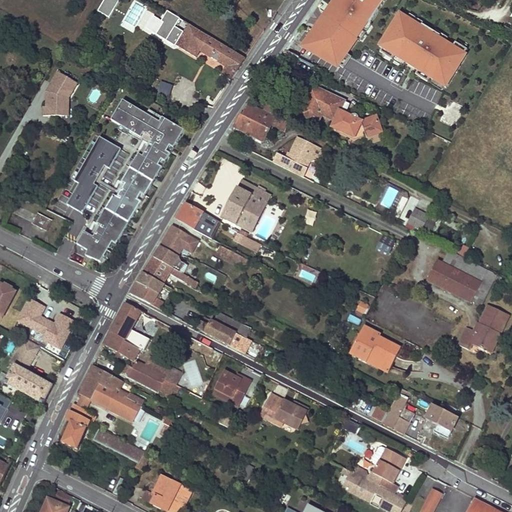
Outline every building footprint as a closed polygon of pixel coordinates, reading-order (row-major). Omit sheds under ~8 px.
[(105,0),(99,13),(111,19),(119,0),(105,0)] [(335,0),(326,13),(344,27),(333,42),(349,52),(357,39),(358,39),(356,38),(367,21),(369,23),(370,22),(377,10),(385,0),(335,0)] [(344,27),(326,13),(302,47),(339,68),(340,65),(348,54),(349,52),(333,42),(344,27)] [(399,14),(379,46),(382,48),(394,56),(395,56),(405,63),(408,65),(409,65),(412,61),(417,64),(414,69),(417,71),(429,78),(433,80),(444,87),(445,88),(465,55),(464,54),(452,47),(444,42),(438,38),(439,36),(433,32),(422,25),(421,25),(420,27),(406,18),(399,14)] [(420,27),(421,25),(422,25),(423,23),(409,14),(406,18),(420,27)] [(370,22),(369,23),(367,21),(356,38),(358,39),(357,39),(360,41),(371,23),(370,22)] [(246,59),(189,24),(176,46),(196,58),(200,51),(227,67),(222,75),(231,81),(246,59)] [(433,32),(439,36),(438,38),(444,42),(447,38),(434,30),(433,32)] [(452,47),(464,54),(467,50),(455,43),(452,47)] [(394,56),(382,48),(379,53),(391,60),(394,56)] [(348,54),(340,65),(343,67),(351,55),(348,54)] [(405,63),(395,56),(392,61),(403,67),(405,63)] [(408,65),(406,66),(413,71),(414,69),(417,64),(412,61),(409,65),(408,65)] [(427,82),(429,78),(417,71),(415,75),(427,82)] [(78,84),(58,73),(46,92),(46,107),(43,107),(43,117),(69,117),(69,99),(78,84)] [(441,91),(444,87),(433,80),(430,85),(435,88),(441,91)] [(312,86),(305,101),(307,101),(313,87),(312,86)] [(322,115),(336,121),(344,103),(344,102),(313,87),(307,101),(305,101),(298,116),(314,124),(319,114),(322,115)] [(174,131),(176,126),(163,118),(160,123),(146,115),(123,101),(111,121),(141,138),(144,134),(169,148),(170,146),(174,148),(182,135),(174,131)] [(268,102),(264,111),(275,116),(279,108),(268,102)] [(349,106),(344,103),(336,121),(332,128),(355,138),(365,134),(381,129),(377,117),(362,122),(360,121),(359,120),(358,119),(358,118),(356,117),(355,116),(353,117),(351,117),(345,115),(349,106)] [(264,111),(263,110),(262,112),(249,105),(242,116),(240,115),(234,127),(263,142),(272,125),(285,132),(289,123),(275,116),(264,111)] [(160,123),(163,118),(149,110),(146,115),(160,123)] [(174,131),(182,135),(184,131),(176,126),(174,131)] [(381,129),(365,134),(366,138),(382,133),(381,129)] [(170,155),(174,148),(170,146),(169,148),(144,134),(141,138),(150,143),(170,155)] [(79,184),(67,205),(82,214),(98,188),(94,185),(105,167),(109,170),(121,150),(100,137),(74,181),(79,184)] [(277,154),(273,163),(303,177),(317,147),(298,138),(288,159),(277,154)] [(94,238),(84,232),(79,242),(89,249),(86,256),(100,263),(112,243),(116,245),(141,203),(137,201),(141,194),(145,197),(162,169),(158,166),(162,160),(165,162),(170,155),(150,143),(142,157),(139,155),(122,183),(125,185),(117,198),(114,196),(97,224),(101,226),(94,238)] [(243,182),(239,190),(248,194),(252,186),(243,182)] [(271,196),(252,186),(248,194),(239,190),(237,189),(223,218),(238,226),(239,225),(252,232),(271,196)] [(390,208),(397,191),(389,187),(381,204),(390,208)] [(187,204),(177,220),(194,231),(200,220),(210,226),(214,219),(204,212),(187,204)] [(427,217),(413,210),(406,224),(419,231),(427,217)] [(33,224),(47,231),(53,222),(38,214),(33,224)] [(303,221),(308,232),(317,229),(312,217),(303,221)] [(230,224),(228,227),(238,233),(240,234),(241,231),(230,224)] [(192,253),(199,242),(173,227),(162,247),(178,257),(183,248),(192,253)] [(240,234),(238,233),(234,241),(258,253),(262,246),(247,238),(240,234)] [(378,250),(388,255),(394,242),(384,237),(378,250)] [(249,261),(218,246),(217,249),(219,250),(218,251),(222,254),(220,258),(239,268),(240,265),(245,268),(249,261)] [(458,254),(465,257),(468,248),(461,246),(458,254)] [(178,257),(162,247),(154,258),(184,274),(188,266),(178,260),(179,257),(178,257)] [(497,275),(449,251),(443,263),(482,283),(491,288),(494,281),(497,275)] [(154,258),(144,274),(163,284),(170,274),(186,283),(196,289),(197,286),(199,283),(184,274),(154,258)] [(427,281),(472,304),(473,303),(482,283),(443,263),(438,261),(427,281)] [(203,278),(214,284),(218,277),(207,271),(203,278)] [(131,296),(160,310),(163,304),(156,299),(165,285),(163,284),(144,274),(131,295),(131,296)] [(491,288),(482,283),(473,303),(481,307),(491,288)] [(0,317),(2,319),(16,293),(1,284),(0,285),(0,317)] [(377,307),(388,311),(394,296),(383,292),(377,307)] [(46,307),(30,299),(18,321),(45,335),(43,339),(61,349),(75,321),(61,314),(56,324),(41,316),(46,307)] [(366,316),(371,307),(361,302),(356,311),(366,316)] [(132,330),(142,312),(127,304),(104,345),(133,361),(140,350),(144,352),(150,340),(132,330)] [(509,315),(489,306),(480,325),(482,325),(481,329),(479,328),(476,333),(467,329),(459,346),(469,350),(471,344),(488,352),(497,332),(500,334),(509,315)] [(219,313),(214,323),(246,339),(251,330),(219,313)] [(348,314),(345,320),(357,326),(360,320),(348,314)] [(214,323),(211,321),(209,326),(205,334),(245,354),(251,342),(246,339),(214,323)] [(202,323),(199,331),(205,334),(209,326),(202,323)] [(381,336),(364,327),(350,354),(367,362),(371,355),(373,356),(372,359),(391,368),(401,349),(380,338),(381,336)] [(497,332),(488,352),(491,354),(500,334),(497,332)] [(15,366),(5,383),(8,385),(9,383),(42,401),(41,403),(44,405),(54,386),(27,371),(39,349),(25,340),(12,363),(15,366)] [(371,355),(367,362),(389,373),(391,368),(372,359),(373,356),(371,355)] [(137,362),(135,365),(174,385),(176,386),(183,374),(149,357),(145,366),(137,362)] [(129,376),(159,392),(159,391),(168,396),(171,390),(174,385),(135,365),(134,367),(133,368),(127,365),(125,368),(123,372),(129,376)] [(119,390),(123,382),(94,366),(79,394),(87,398),(91,400),(99,384),(141,407),(142,407),(145,402),(130,394),(130,395),(119,390)] [(236,377),(225,372),(216,389),(233,398),(230,403),(239,407),(252,382),(243,377),(242,380),(236,377)] [(9,383),(8,385),(41,403),(42,401),(9,383)] [(99,384),(91,400),(133,423),(141,407),(99,384)] [(216,389),(213,394),(230,403),(233,398),(216,389)] [(412,394),(403,389),(400,394),(409,399),(412,394)] [(13,401),(0,394),(0,410),(2,407),(7,410),(13,401)] [(400,394),(383,425),(404,435),(415,414),(404,409),(409,399),(400,394)] [(271,395),(270,397),(282,404),(284,401),(271,395)] [(298,408),(293,406),(284,401),(282,404),(270,397),(260,416),(267,419),(268,418),(275,421),(275,419),(284,424),(299,431),(302,424),(308,423),(306,417),(309,410),(299,405),(298,408)] [(87,398),(81,408),(85,410),(91,400),(87,398)] [(434,405),(429,403),(425,411),(430,413),(434,405)] [(74,405),(71,411),(90,421),(90,422),(91,422),(93,423),(97,416),(85,410),(81,408),(74,405)] [(448,439),(451,433),(459,418),(434,405),(430,413),(426,420),(438,426),(434,432),(448,439)] [(389,411),(379,406),(372,418),(383,423),(389,411)] [(67,421),(72,423),(63,443),(79,450),(91,422),(90,422),(90,421),(71,411),(67,421)] [(228,427),(234,416),(230,414),(227,412),(226,415),(225,414),(220,423),(228,427)] [(190,423),(193,418),(185,414),(182,420),(190,423)] [(172,420),(166,417),(165,419),(163,424),(169,427),(172,420)] [(345,428),(355,433),(359,426),(349,420),(345,428)] [(169,427),(163,424),(158,434),(165,438),(171,428),(169,427)] [(145,453),(100,430),(94,441),(139,463),(136,468),(144,472),(151,456),(145,452),(145,453)] [(387,449),(385,453),(378,449),(371,462),(378,466),(373,474),(383,479),(379,486),(395,494),(398,487),(393,484),(406,459),(387,449)] [(0,461),(0,486),(10,467),(0,461)] [(351,472),(344,468),(341,473),(349,477),(351,473),(351,472)] [(388,511),(400,511),(406,502),(351,473),(349,477),(343,488),(388,511)] [(165,478),(161,476),(152,493),(156,496),(165,478)] [(182,511),(193,492),(165,478),(156,496),(152,493),(146,490),(142,499),(168,511),(170,508),(178,511),(182,511)] [(433,511),(443,495),(433,490),(422,511),(433,511)] [(290,496),(281,491),(275,500),(285,506),(290,496)] [(58,492),(54,502),(49,499),(44,510),(46,511),(45,511),(67,511),(69,508),(68,508),(72,498),(58,492)] [(467,511),(499,511),(474,499),(467,511)]
